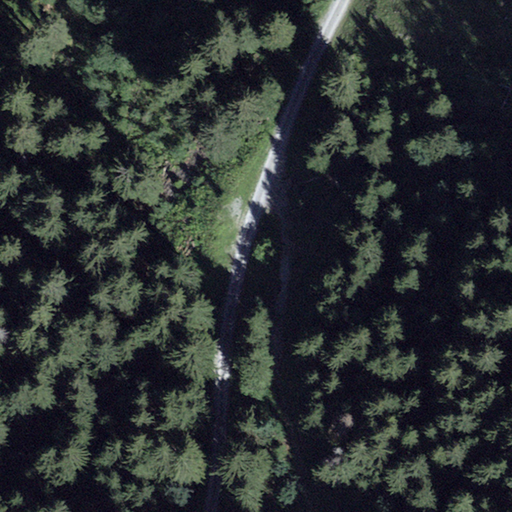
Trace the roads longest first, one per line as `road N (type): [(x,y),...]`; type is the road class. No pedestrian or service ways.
road 1 (track): [(209,511),(218,480),(230,282),(253,193),(341,0)]
road 2 (track): [(253,193),(287,225),(275,357),(316,511)]
